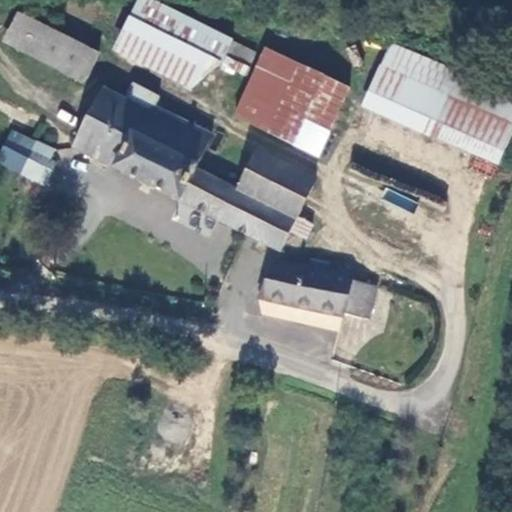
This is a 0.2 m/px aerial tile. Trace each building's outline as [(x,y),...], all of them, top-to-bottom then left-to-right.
[(223,40),(145,0),(130,0),(109,40),(190,81),(211,64),(223,40)] [(94,54),(16,15),(3,42),(81,81),(94,54)] [(233,41),(228,53),(252,62),(256,50),(233,41)] [(511,121),(511,115),(383,52),(364,93),(494,157),(511,121)] [(227,115),(265,134),(295,73),(257,55),(227,115)] [(295,73),(265,134),(313,156),(343,95),(295,73)] [(73,147),(276,253),(284,238),(291,241),(294,236),(301,240),(307,227),(298,222),(299,220),(296,218),(312,184),(254,154),(237,190),(193,168),(209,138),(151,110),(148,115),(100,90),(73,147)] [(10,128),(0,150),(0,164),(45,184),(60,149),(10,128)] [(410,211),(414,202),(389,188),(384,197),(410,211)] [(349,281),(271,264),(258,297),(341,318),(342,316),(367,321),(377,290),(349,283),(349,281)]
